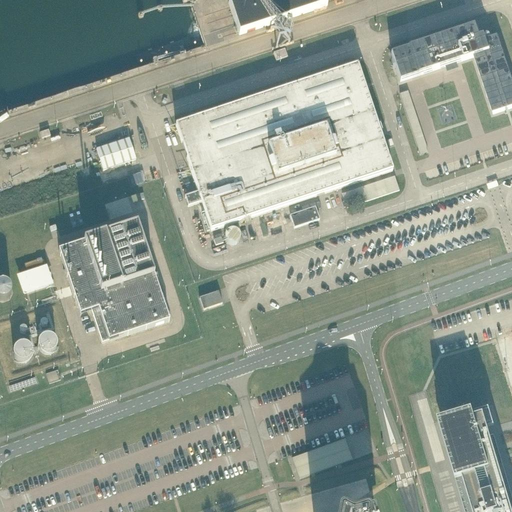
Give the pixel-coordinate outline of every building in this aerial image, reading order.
[(326,1),(325,0),(242,0),(230,4),(230,7),(231,8),(237,25),(239,32),(239,33),(240,36),(247,33),(254,31),(256,30),(256,31),(329,7),(328,3),(327,0),(326,1)] [(477,26),(391,55),(400,83),(475,58),(494,115),(511,108),(511,78),(498,37),(487,41),(485,36),(481,38),(477,26)] [(285,50),(280,52),(276,53),(274,54),(277,62),(288,58),(285,50)] [(198,194),(204,212),(211,232),(246,221),(317,197),(393,172),(380,134),(378,127),(358,66),(176,127),(198,194)] [(40,134),(42,138),(42,139),(51,137),(49,131),(40,134)] [(136,161),(134,154),(129,140),(97,150),(104,172),(136,161)] [(92,176),(89,167),(78,171),(80,179),(92,176)] [(141,175),(131,178),(134,187),(144,184),(141,175)] [(342,195),(345,203),(397,186),(395,178),(342,195)] [(497,182),(487,186),(488,186),(489,191),(499,188),(498,183),(497,182)] [(320,221),(316,209),(316,208),(290,217),(294,229),(320,221)] [(79,245),(59,252),(61,257),(62,259),(62,261),(65,271),(66,273),(67,275),(73,293),(74,297),(76,303),(82,301),(90,298),(91,300),(91,302),(88,303),(89,303),(97,328),(98,332),(101,342),(102,345),(139,332),(170,322),(168,317),(171,316),(163,294),(160,295),(159,291),(156,283),(155,279),(153,274),(153,272),(156,270),(143,230),(139,231),(137,226),(103,237),(101,238),(99,239),(83,244),(81,245),(79,245)] [(214,241),(216,247),(223,244),(222,239),(214,241)] [(51,286),(46,269),(38,272),(19,278),(25,294),(26,294),(51,286)] [(8,301),(9,300),(10,298),(11,297),(12,295),(12,293),(11,291),(11,289),(9,288),(8,287),(6,286),(5,285),(3,285),(1,286),(0,286),(0,301),(2,302),(4,302),(6,302),(8,301)] [(223,305),(219,293),(200,299),(204,311),(223,305)] [(52,354),(54,353),(55,352),(56,350),(57,348),(57,346),(56,344),(55,342),(54,340),(53,339),(51,338),(49,337),(47,337),(45,338),(43,339),(41,340),(40,341),(39,343),(38,345),(38,347),(39,349),(40,351),(41,353),(42,354),(44,355),(46,356),(48,356),(50,355),(52,354)] [(28,363),(29,361),(31,360),(32,358),(32,356),(32,354),(32,352),(31,350),(30,348),(28,347),(26,346),(24,346),(22,346),(20,346),(18,347),(17,348),(15,350),(14,351),(14,353),(14,356),(14,358),(15,359),(16,361),(18,362),(20,363),(22,364),(24,364),(26,363),(28,363)] [(46,375),(50,385),(57,382),(61,381),(60,378),(60,376),(59,375),(58,371),(46,375)] [(486,415),(442,428),(459,483),(463,481),(468,498),(471,497),(473,505),(470,506),(472,511),(511,511),(511,494),(511,491),(506,493),(505,487),(509,485),(504,468),(500,453),(498,447),(497,443),(496,439),(495,438),(491,440),(488,431),(491,431),(490,430),(486,415)] [(292,459),(300,480),(313,475),(339,465),(353,460),(345,439),(292,459)]
